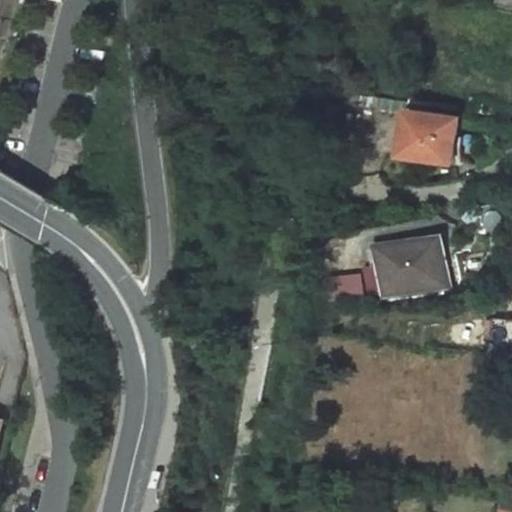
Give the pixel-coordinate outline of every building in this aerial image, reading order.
[(406,152),(411,153),(419,108),(414,107),(406,152)] [(411,153),(456,160),(464,116),(419,108),(411,153)] [(448,285),(441,237),(381,246),(388,293),(448,285)] [(511,317),(496,316),(493,341),(511,343),(511,317)] [(0,455),(9,421),(0,418),(0,455)] [(157,493),(161,471),(151,474),(148,492),(157,493)]
